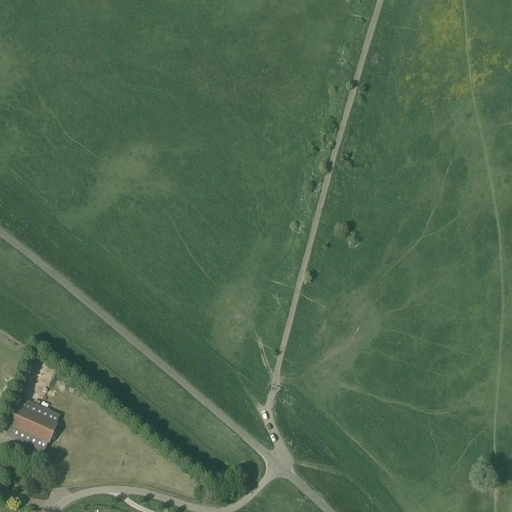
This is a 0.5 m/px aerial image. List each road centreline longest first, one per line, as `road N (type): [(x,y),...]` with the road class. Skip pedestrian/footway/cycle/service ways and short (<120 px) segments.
road 1 (track): [(278,466),(284,456),(273,425),(273,386),(328,163),(379,0)]
road 2 (unclassified): [(278,466),(0,235)]
road 3 (unclassified): [(54,511),(70,498),(110,489),(214,511)]
